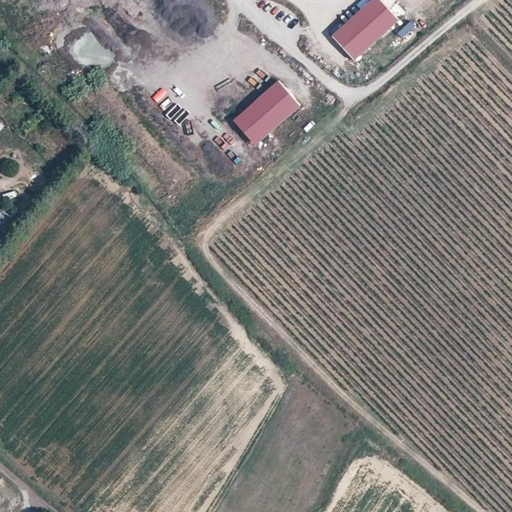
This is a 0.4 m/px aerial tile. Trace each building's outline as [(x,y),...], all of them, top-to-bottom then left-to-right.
[(373,0),(333,37),(355,61),(399,21),(379,0),(373,0)] [(255,102),(277,126),(299,105),(278,82),(255,102)] [(233,122),(255,146),(277,126),(255,102),(233,122)] [(5,200),(17,197),(15,191),(4,194),(5,200)] [(0,213),(0,228),(5,230),(10,216),(0,212),(0,213)]
